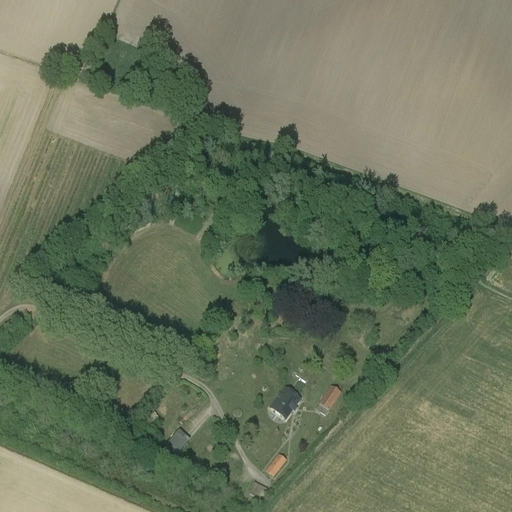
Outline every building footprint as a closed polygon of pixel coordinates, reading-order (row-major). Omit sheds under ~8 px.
[(330,410),(341,393),(332,387),(321,404),(330,410)] [(284,389),(269,409),(286,421),(300,400),(284,389)] [(173,457),(191,442),(181,431),(163,447),(173,457)] [(286,462),(278,456),(265,473),(273,479),(286,462)] [(249,495),(263,502),(269,490),(255,483),(249,495)]
